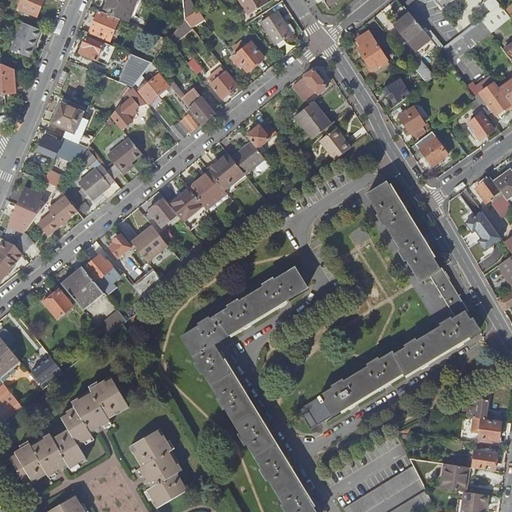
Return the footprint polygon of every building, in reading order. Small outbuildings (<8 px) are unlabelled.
[(22,0),(18,9),(38,17),(44,0),(22,0)] [(109,0),(104,13),(111,16),(120,20),(126,23),(135,0),(109,0)] [(239,0),(249,16),(268,3),(266,0),(239,0)] [(321,0),(323,1),(322,2),(323,3),(324,3),(328,10),(330,9),(328,7),(335,3),(336,5),(337,4),(336,2),(339,0),(321,0)] [(435,0),(443,9),(453,1),(451,0),(435,0)] [(483,23),(492,34),(511,18),(503,7),(483,23)] [(111,16),(99,11),(90,33),(111,42),(120,20),(111,16)] [(278,11),(261,23),(277,46),(294,34),(278,11)] [(185,19),(189,25),(199,16),(196,12),(185,19)] [(431,39),(410,14),(394,26),(415,51),(431,39)] [(185,19),(171,38),(175,43),(193,29),(189,25),(185,19)] [(481,21),(461,36),(472,49),(492,34),(483,23),(481,21)] [(42,31),(23,23),(11,50),(30,58),(42,31)] [(387,61),(368,33),(356,41),(361,48),(358,50),(372,71),(381,65),(387,61)] [(114,47),(89,36),(88,39),(87,38),(83,47),(85,47),(82,55),(106,65),(114,47)] [(461,36),(441,52),(452,64),(455,62),(472,49),(461,36)] [(241,65),(247,72),(263,59),(251,44),(247,47),(242,41),(234,48),(238,54),(233,59),(239,67),(241,65)] [(472,49),(455,62),(460,68),(472,59),(471,58),(476,55),(472,49)] [(194,59),(189,64),(197,75),(203,70),(194,59)] [(414,68),(427,83),(434,78),(421,62),(414,68)] [(0,65),(0,94),(16,93),(15,87),(22,86),(21,73),(2,65),(0,65)] [(239,86),(227,72),(226,73),(222,69),(208,80),(212,85),(211,85),(223,99),(239,86)] [(145,80),(142,76),(133,88),(147,105),(151,102),(170,86),(168,84),(158,71),(156,73),(158,76),(148,83),(139,91),(137,88),(145,80)] [(313,71),(292,87),(297,94),(302,90),(309,99),(316,93),(318,96),(327,89),(320,81),(323,78),(319,73),(317,76),(313,71)] [(399,104),(410,96),(399,79),(382,90),(386,97),(388,96),(395,107),(399,104)] [(148,83),(145,80),(137,88),(139,91),(148,83)] [(500,80),(496,83),(501,89),(504,86),(500,80)] [(168,84),(170,86),(202,125),(213,116),(209,111),(207,109),(209,107),(195,90),(186,97),(172,81),(168,84)] [(511,81),(504,86),(501,89),(511,105),(511,81)] [(481,94),(475,98),(477,100),(481,106),(483,108),(488,104),(496,115),(497,117),(511,107),(511,105),(501,89),(496,83),(481,94)] [(112,116),(122,129),(132,121),(129,118),(136,113),(134,110),(138,107),(144,105),(146,108),(148,106),(147,105),(133,88),(125,98),(126,99),(129,96),(131,98),(120,107),(119,106),(112,116)] [(302,90),(297,94),(304,102),(309,99),(302,90)] [(481,106),(477,100),(472,104),(476,110),(481,106)] [(67,130),(64,138),(88,148),(93,140),(75,132),(84,113),(62,103),(52,124),(67,130)] [(313,103),(295,118),(313,140),(329,127),(319,114),(322,113),(313,103)] [(488,104),(483,108),(490,119),(496,115),(488,104)] [(414,107),(399,117),(414,140),(425,132),(425,131),(430,128),(427,123),(425,124),(414,107)] [(483,114),(468,125),(470,126),(475,134),(480,141),(495,130),(483,114)] [(17,115),(0,117),(0,125),(1,127),(13,124),(17,115)] [(172,129),(182,141),(199,128),(189,116),(172,129)] [(259,126),(246,137),(251,143),(257,150),(276,134),(266,121),(260,126),(259,126)] [(320,142),(334,162),(351,149),(346,142),(344,142),(335,130),(320,142)] [(431,133),(416,144),(433,166),(448,155),(431,133)] [(88,148),(63,138),(61,142),(45,136),(38,151),(55,158),(56,156),(75,164),(80,158),(88,148)] [(122,174),(123,175),(130,170),(127,166),(131,163),(142,154),(130,138),(107,156),(122,174)] [(232,159),(244,174),(245,176),(265,160),(257,150),(251,143),(232,159)] [(88,148),(80,158),(88,167),(98,160),(88,148)] [(229,155),(209,172),(210,173),(224,190),(244,174),(232,159),(229,155)] [(107,172),(113,179),(114,180),(122,174),(115,165),(107,172)] [(107,172),(102,166),(79,184),(84,190),(88,195),(93,201),(111,187),(110,185),(115,181),(114,180),(113,179),(107,172)] [(44,182),(58,188),(64,179),(50,170),(44,182)] [(494,182),(501,191),(504,196),(511,205),(511,204),(511,171),(511,170),(494,182)] [(190,189),(203,206),(206,209),(226,193),(224,190),(210,173),(190,189)] [(494,182),(491,178),(477,187),(480,192),(478,194),(487,205),(491,202),(492,201),(490,199),(501,191),(494,182)] [(333,388),(298,410),(311,430),(340,412),(351,405),(386,383),(401,373),(403,376),(421,365),(459,342),(468,337),(478,330),(466,310),(465,311),(440,270),(432,258),(423,243),(402,209),(387,185),(385,182),(365,194),(377,214),(384,224),(399,249),(405,259),(419,281),(420,281),(418,278),(426,273),(454,317),(450,320),(440,326),(414,342),(404,348),(392,356),(390,353),(377,361),(368,367),(343,382),(333,388)] [(389,184),(387,185),(402,209),(423,243),(432,258),(434,257),(389,184)] [(22,200),(19,206),(38,214),(40,212),(44,206),(40,202),(42,195),(24,187),(19,198),(22,200)] [(246,191),(253,199),(258,195),(252,187),(246,191)] [(190,189),(170,207),(177,216),(183,223),(203,206),(190,189)] [(88,195),(84,190),(80,193),(84,198),(88,195)] [(504,196),(501,191),(490,199),(492,201),(491,202),(493,204),(504,196)] [(268,207),(258,195),(253,199),(256,203),(259,200),(266,209),(268,207)] [(511,207),(511,205),(504,196),(493,204),(500,215),(508,209),(510,212),(511,210),(511,207)] [(78,213),(65,197),(48,210),(51,214),(38,225),(47,237),(78,213)] [(177,216),(164,200),(149,212),(149,213),(145,217),(168,245),(174,240),(166,230),(165,231),(162,228),(177,216)] [(259,200),(256,203),(250,208),(257,216),(266,209),(259,200)] [(24,233),(24,232),(38,214),(19,206),(17,212),(14,211),(7,226),(24,233)] [(501,239),(482,212),(466,223),(473,233),(476,231),(482,239),(479,242),(485,251),(501,239)] [(384,224),(377,214),(375,215),(381,226),(384,224)] [(143,221),(131,231),(141,243),(153,233),(143,221)] [(24,232),(24,233),(15,245),(22,254),(33,244),(24,232)] [(134,246),(123,233),(113,242),(115,245),(110,249),(118,259),(134,246)] [(15,245),(5,241),(0,246),(0,250),(1,251),(0,251),(0,279),(1,280),(23,255),(22,254),(15,245)] [(405,259),(399,249),(397,251),(403,260),(405,259)] [(100,256),(84,269),(90,277),(95,283),(113,268),(108,261),(106,263),(100,256)] [(61,284),(62,286),(83,269),(82,267),(61,284)] [(121,278),(113,268),(95,283),(103,293),(114,283),(121,278)] [(223,340),(229,336),(230,338),(247,327),(253,324),(277,309),(282,306),(286,303),(285,301),(306,288),(293,268),(273,280),(263,287),(238,302),(228,309),(209,321),(199,327),(181,338),(197,364),(203,373),(219,399),(225,409),(241,435),(247,444),(263,470),(269,480),(285,505),(288,511),(316,511),(314,508),(316,507),(310,498),(287,461),(265,426),(244,392),(224,360),(223,361),(221,359),(213,346),(223,340)] [(83,269),(62,286),(81,310),(103,293),(95,283),(90,277),(84,269),(83,269)] [(441,269),(440,270),(465,311),(466,310),(441,269)] [(153,270),(133,287),(148,306),(169,289),(153,270)] [(165,280),(169,286),(177,280),(173,274),(165,280)] [(504,298),(498,302),(504,311),(511,306),(511,290),(502,296),(504,298)] [(52,294),(43,301),(57,319),(73,307),(60,291),(54,296),(52,294)] [(103,293),(81,310),(83,312),(104,294),(103,293)] [(227,307),(228,309),(238,302),(237,300),(227,307)] [(118,312),(97,329),(105,340),(121,327),(127,322),(118,312)] [(438,324),(440,326),(450,320),(448,318),(438,324)] [(199,327),(209,321),(207,319),(198,325),(199,327)] [(1,339),(7,347),(14,341),(5,330),(0,333),(0,338),(1,339)] [(421,365),(403,376),(405,379),(469,339),(468,337),(459,342),(421,365)] [(1,339),(0,340),(0,376),(19,361),(7,347),(1,339)] [(404,348),(414,342),(413,339),(403,346),(404,348)] [(37,384),(43,391),(48,386),(45,382),(54,375),(53,373),(59,368),(51,357),(31,373),(39,382),(37,384)] [(366,365),(368,367),(377,361),(376,359),(366,365)] [(203,373),(197,364),(195,365),(201,375),(203,373)] [(351,405),(340,412),(341,415),(403,376),(401,373),(386,383),(351,405)] [(22,450),(9,458),(27,487),(47,474),(49,477),(56,473),(55,471),(61,467),(63,469),(68,466),(71,470),(79,465),(87,460),(78,447),(84,443),(92,438),(90,435),(96,431),(94,429),(102,425),(103,427),(110,423),(108,420),(128,407),(110,378),(98,385),(90,390),(91,391),(72,403),(74,408),(60,417),(68,430),(52,440),(49,435),(31,446),(30,445),(22,450)] [(333,388),(343,382),(342,380),(332,386),(333,388)] [(90,390),(98,385),(96,382),(88,387),(90,390)] [(31,388),(37,395),(43,391),(37,384),(36,383),(31,388)] [(466,412),(466,417),(484,420),(488,392),(479,391),(478,391),(477,392),(476,392),(476,393),(475,393),(474,393),(473,394),(472,399),(469,399),(468,404),(463,404),(462,412),(466,412)] [(0,403),(0,422),(1,425),(22,408),(11,394),(0,403)] [(225,409),(219,399),(217,401),(223,411),(225,409)] [(500,423),(472,419),(471,432),(479,433),(478,439),(498,442),(500,423)] [(111,426),(110,423),(103,427),(102,425),(94,429),(96,431),(97,433),(104,428),(105,430),(111,426)] [(414,425),(399,433),(413,435),(414,425)] [(153,500),(158,508),(186,491),(176,474),(178,473),(174,467),(178,465),(170,452),(172,451),(167,443),(159,431),(131,448),(143,468),(140,470),(144,477),(146,475),(150,482),(148,483),(151,489),(148,491),(153,500)] [(247,444),(241,435),(239,436),(245,446),(247,444)] [(92,438),(84,443),(86,446),(94,441),(92,438)] [(167,443),(172,451),(175,449),(170,441),(167,443)] [(22,450),(30,445),(28,442),(20,447),(22,450)] [(474,451),(472,468),(493,471),(496,454),(474,451)] [(469,468),(444,464),(440,489),(464,492),(466,493),(469,468)] [(79,465),(71,470),(72,473),(81,468),(79,465)] [(64,472),(63,469),(61,467),(55,471),(56,473),(49,477),(51,481),(58,476),(57,476),(64,472)] [(365,511),(419,479),(413,467),(343,510),(344,511),(365,511)] [(144,477),(140,470),(137,472),(145,485),(148,483),(150,482),(146,475),(144,477)] [(269,480),(263,470),(261,471),(267,481),(269,480)] [(153,500),(148,491),(144,493),(150,501),(153,500)] [(419,511),(432,504),(426,492),(393,511),(419,511)] [(466,493),(464,492),(460,511),(483,511),(485,505),(487,506),(488,496),(466,493)] [(76,497),(50,511),(84,511),(81,506),(76,497)]
